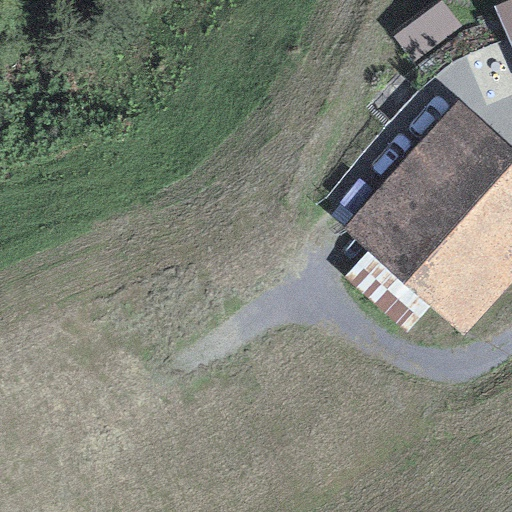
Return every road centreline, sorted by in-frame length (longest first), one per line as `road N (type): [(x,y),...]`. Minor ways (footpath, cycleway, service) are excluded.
road 1 (track): [(511,336),(483,356),(422,359),(344,331),(304,275),(338,210),(453,77)]
road 2 (track): [(304,275),(306,213),(387,0)]
